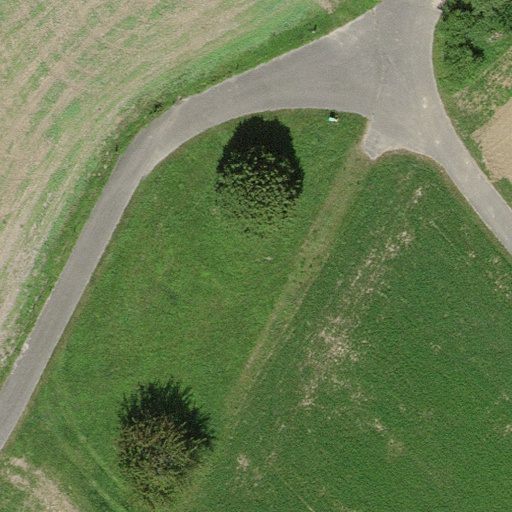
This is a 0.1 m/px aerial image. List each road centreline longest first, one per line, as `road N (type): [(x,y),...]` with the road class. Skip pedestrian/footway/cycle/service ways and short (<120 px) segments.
road 1 (track): [(377,70),(239,96),(160,141),(119,192),(0,418)]
road 2 (track): [(511,233),(377,70)]
